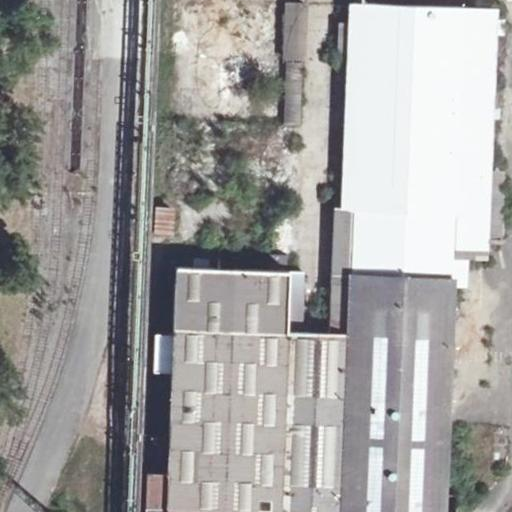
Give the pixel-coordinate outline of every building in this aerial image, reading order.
[(284,60),(308,61),(309,2),(285,2),(284,60)] [(161,504),(140,503),(139,511),(437,511),(439,491),(440,472),(445,279),(460,279),(461,256),(447,256),(449,207),(485,207),(492,9),(354,4),(346,205),(329,205),(325,329),(208,326),(172,325),(161,504)] [(152,209),(151,234),(166,234),(165,210),(152,209)] [(231,231),(230,262),(260,263),(261,232),(231,231)] [(172,325),(208,326),(209,308),(172,307),(172,325)] [(440,472),(439,491),(458,491),(459,473),(440,472)] [(141,481),(140,497),(152,498),(152,481),(141,481)]
